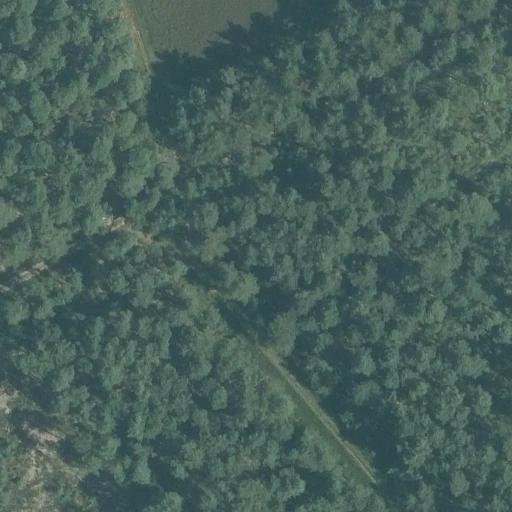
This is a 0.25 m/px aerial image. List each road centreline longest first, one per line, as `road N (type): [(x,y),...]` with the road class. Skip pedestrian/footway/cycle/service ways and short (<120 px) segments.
road 1 (track): [(0,284),(511,4)]
road 2 (track): [(123,217),(201,274),(417,511)]
road 3 (track): [(122,0),(185,183)]
